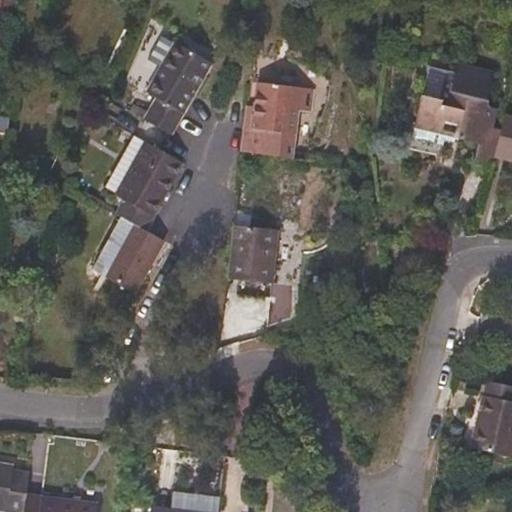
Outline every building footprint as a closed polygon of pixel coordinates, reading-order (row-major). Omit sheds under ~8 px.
[(149,96),(159,103),(147,125),(173,139),(215,66),(178,47),(149,96)] [(495,132),(500,113),(489,110),(497,78),(461,70),(456,87),(450,86),(444,105),(425,100),(418,132),(449,140),(452,128),(464,132),(461,144),(481,149),(478,164),(496,168),(498,161),(504,134),(495,132)] [(295,163),(301,115),(313,116),(317,94),(261,87),(258,109),(250,108),(245,157),(295,163)] [(511,164),(511,121),(507,120),(504,134),(498,161),(511,164)] [(108,194),(118,200),(126,204),(118,219),(122,222),(146,234),(185,168),(148,147),(132,174),(123,169),(108,194)] [(137,299),(166,245),(146,234),(122,222),(93,274),(102,279),(95,293),(101,295),(108,282),(137,299)] [(274,288),(280,235),(237,230),(231,284),(274,288)] [(511,461),(511,391),(490,387),(474,453),(511,461)] [(275,424),(277,412),(264,411),(263,423),(275,424)] [(25,511),(27,502),(31,478),(15,477),(15,470),(0,468),(0,511),(25,511)] [(220,511),(222,502),(174,497),(172,511),(220,511)] [(99,511),(100,510),(27,502),(25,511),(99,511)]
